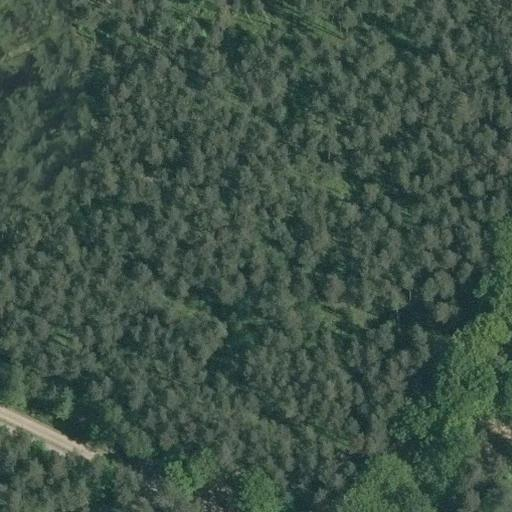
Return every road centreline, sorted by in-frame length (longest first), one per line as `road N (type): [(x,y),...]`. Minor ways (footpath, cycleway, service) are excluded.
road 1 (track): [(212,511),(0,413)]
road 2 (track): [(423,511),(511,365)]
